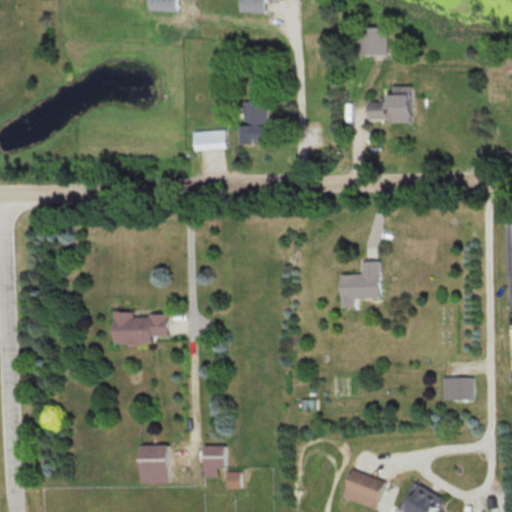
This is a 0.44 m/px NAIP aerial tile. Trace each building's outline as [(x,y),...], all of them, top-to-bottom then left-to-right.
[(178,0),(150,0),(151,10),(179,10),(178,0)] [(240,0),(240,12),(266,12),(265,0),(240,0)] [(388,27),(361,27),(361,54),(388,54),(388,27)] [(369,100),(369,121),(412,120),(412,86),(390,86),(390,100),(369,100)] [(242,101),(242,145),(269,145),(269,101),(242,101)] [(194,150),(225,150),(225,132),(194,132),(194,150)] [(382,298),(381,261),(363,261),(363,274),(342,274),(342,308),(356,307),(356,298),(382,298)] [(155,343),(155,335),(172,335),(172,314),(117,312),(116,342),(155,343)] [(444,399),(474,399),(474,377),(444,377),(444,399)] [(170,444),(142,444),(142,481),(170,481),(170,444)] [(227,445),(206,445),(206,476),(220,476),(220,469),(227,469),(227,445)] [(378,508),(387,481),(354,470),(345,498),(378,508)] [(228,487),(241,487),(241,471),(228,471),(228,487)] [(401,511),(433,511),(442,497),(416,482),(400,511),(401,511)]
